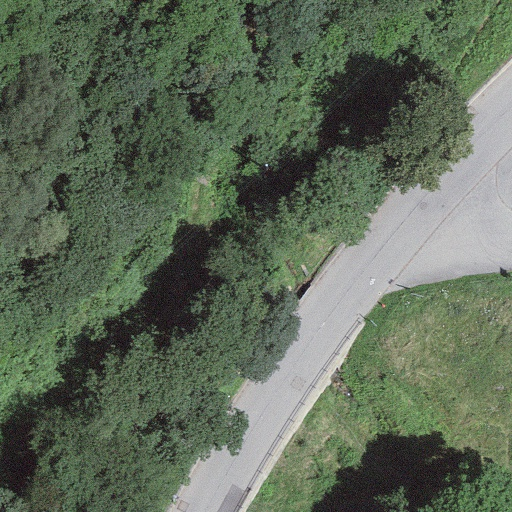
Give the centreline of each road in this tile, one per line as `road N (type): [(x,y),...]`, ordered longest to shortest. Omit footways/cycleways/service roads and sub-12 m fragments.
road 1 (tertiary): [(206,511),(274,393),(399,225)]
road 2 (tertiary): [(399,225),(511,105)]
